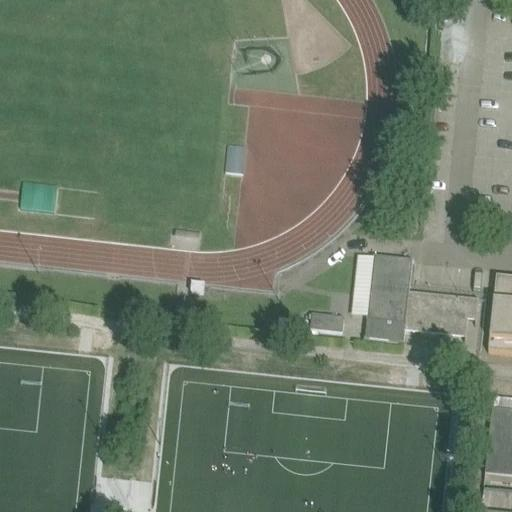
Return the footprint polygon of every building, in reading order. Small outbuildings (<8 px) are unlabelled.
[(230,145),(226,171),(244,174),(248,148),(230,145)] [(22,208),(56,209),(57,185),(23,184),(22,208)] [(363,322),(367,322),(364,342),(403,347),(404,338),(404,339),(405,335),(464,341),(464,345),(465,345),(468,323),(475,323),(474,328),(476,328),(478,304),(408,296),(412,263),(370,259),(370,260),(374,260),(367,321),(363,321),(363,322)] [(511,281),(496,280),(495,294),(488,355),(511,357),(511,281)] [(192,286),(191,295),(203,296),(204,288),(204,287),(192,286)] [(328,319),(327,319),(312,317),(310,333),(326,335),(328,319)] [(307,335),(307,333),(308,325),(289,323),(279,322),(278,332),(307,335)] [(492,413),(511,414),(511,402),(494,401),(492,413)] [(481,511),(511,511),(511,414),(492,413),(481,511)]
